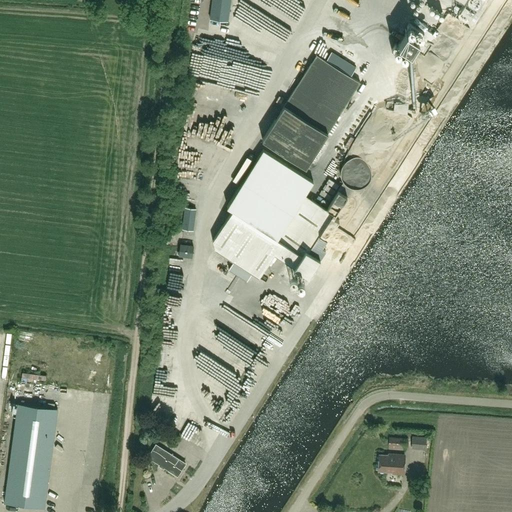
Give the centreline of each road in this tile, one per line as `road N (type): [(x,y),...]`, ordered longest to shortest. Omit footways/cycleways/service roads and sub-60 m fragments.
road 1 (track): [(119,511),(175,0)]
road 2 (unclassified): [(294,511),(370,399),(511,404)]
